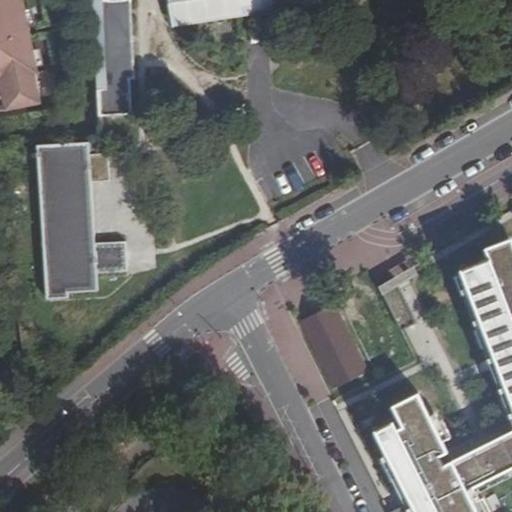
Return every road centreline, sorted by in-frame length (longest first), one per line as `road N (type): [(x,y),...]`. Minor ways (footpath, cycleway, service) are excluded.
road 1 (tertiary): [(225,291),(511,122)]
road 2 (tertiary): [(0,481),(225,291)]
road 3 (residential): [(341,511),(225,291)]
